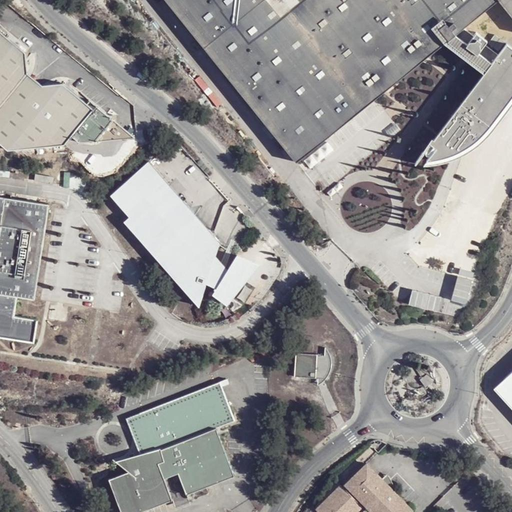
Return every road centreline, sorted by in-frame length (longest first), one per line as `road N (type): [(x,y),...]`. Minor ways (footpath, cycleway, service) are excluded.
road 1 (unclassified): [(387,354),(221,162),(37,0)]
road 2 (unclassified): [(384,413),(322,456),(276,511)]
